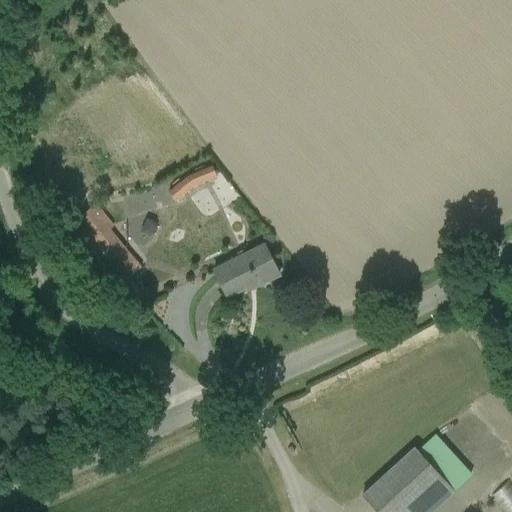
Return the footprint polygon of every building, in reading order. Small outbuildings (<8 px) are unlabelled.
[(204,168),(195,172),(189,175),(180,182),(173,187),(167,192),(168,193),(174,201),(175,201),(195,186),(216,177),(211,166),(204,168)] [(126,289),(131,283),(127,278),(142,267),(123,244),(110,229),(114,226),(96,203),(90,207),(80,215),(73,207),(65,214),(72,222),(126,289)] [(147,218),(141,232),(150,236),(154,234),(158,225),(154,221),(147,218)] [(213,269),(226,296),(254,282),(255,286),(279,274),(264,244),(213,269)] [(430,511),(454,490),(415,447),(362,496),(376,511),(430,511)] [(502,511),(508,511),(511,509),(511,483),(509,480),(489,495),(502,511)]
